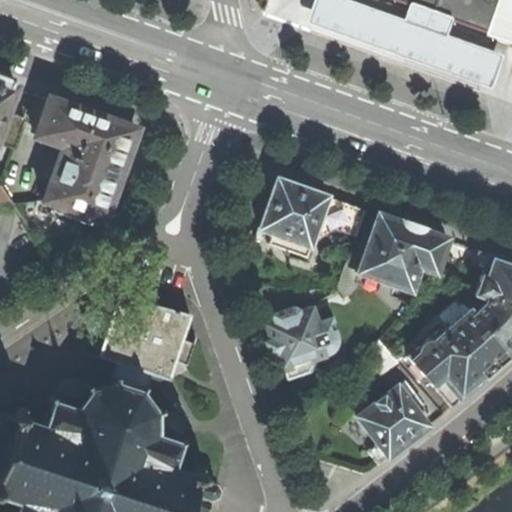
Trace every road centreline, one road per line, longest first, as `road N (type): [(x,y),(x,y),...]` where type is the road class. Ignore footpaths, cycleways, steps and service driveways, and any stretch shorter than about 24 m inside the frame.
road 1 (residential): [(283,511),(199,258),(174,232)]
road 2 (primary): [(227,81),(511,182)]
road 3 (primary): [(0,0),(227,81)]
road 4 (residential): [(352,511),(511,382)]
road 5 (residential): [(174,232),(128,242),(0,331)]
road 6 (residential): [(174,232),(227,81)]
